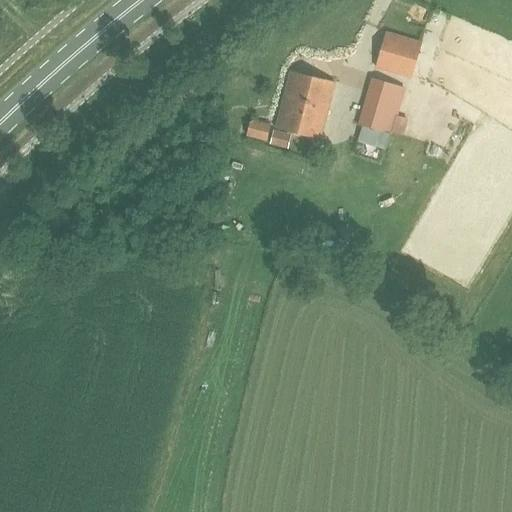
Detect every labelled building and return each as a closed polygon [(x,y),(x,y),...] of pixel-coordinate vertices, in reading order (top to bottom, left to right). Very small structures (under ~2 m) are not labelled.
[(504,0),(495,22),(511,28),(511,0),(510,0),(504,0)] [(410,75),(419,40),(386,31),(376,65),(410,75)] [(320,137),(334,83),(291,71),(276,126),(320,137)] [(359,122),(390,131),(403,85),(372,76),(359,122)] [(266,142),(271,124),(250,119),(245,136),(266,142)] [(279,134),(277,142),(297,147),(299,139),(279,134)]
